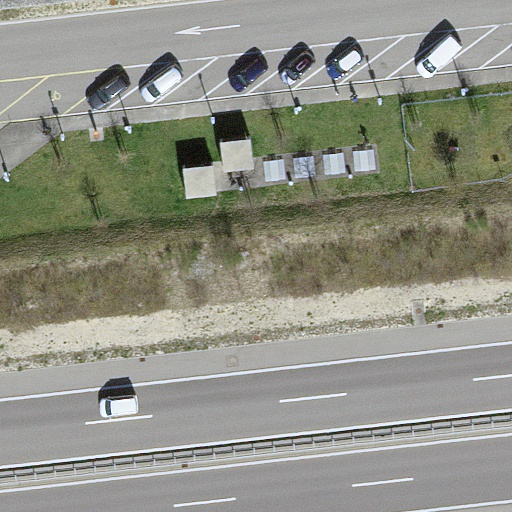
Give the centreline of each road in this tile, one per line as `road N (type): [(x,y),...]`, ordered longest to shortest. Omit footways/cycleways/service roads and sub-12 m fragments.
road 1 (motorway): [(511,374),(0,432)]
road 2 (motorway): [(116,511),(511,467)]
